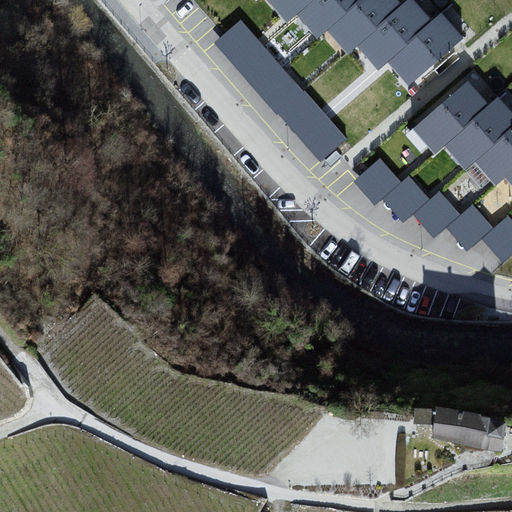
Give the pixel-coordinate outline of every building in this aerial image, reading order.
[(270,0),(287,19),(295,12),(308,0),(270,0)] [(308,0),(295,12),(316,35),(326,26),(355,0),(308,0)] [(355,0),(326,26),(348,50),(357,42),(401,3),(399,0),(355,0)] [(404,0),(401,3),(357,42),(378,66),(387,58),(431,19),(413,0),(404,0)] [(431,19),(387,58),(408,82),(461,34),(440,11),(431,19)] [(240,19),(214,42),(320,161),(346,139),(240,19)] [(466,81),(413,129),(434,152),(442,144),(487,104),(466,81)] [(487,104),(442,144),(463,167),(472,159),(511,123),(511,114),(495,96),(487,104)] [(511,123),(472,159),(493,182),(503,173),(511,165),(511,123)] [(403,180),(378,155),(350,182),(375,207),(380,202),(403,180)] [(511,165),(503,173),(511,182),(511,165)] [(431,200),(407,176),(403,180),(380,202),(403,227),(412,218),(431,200)] [(462,214),(440,191),(431,200),(412,218),(434,240),(443,232),(462,214)] [(492,227),(471,205),(462,214),(443,232),(465,254),(478,241),(492,227)] [(511,251),(511,221),(505,215),(492,227),(478,241),(499,264),(511,251)] [(430,415),(431,400),(411,400),(411,414),(430,415)] [(503,418),(436,406),(430,436),(498,449),(503,418)]
